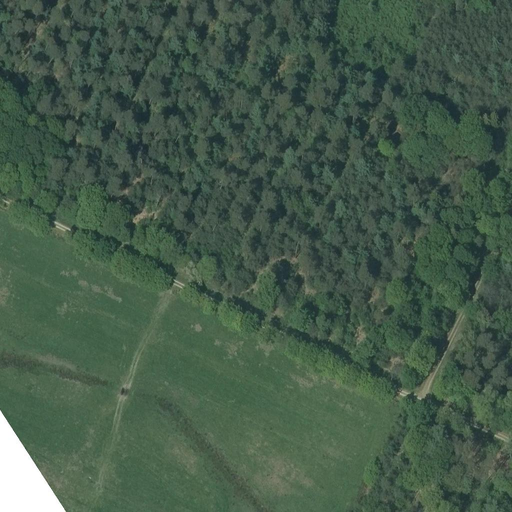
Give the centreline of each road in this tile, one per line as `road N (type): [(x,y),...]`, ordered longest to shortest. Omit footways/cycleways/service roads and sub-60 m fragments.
road 1 (track): [(0,200),(420,399)]
road 2 (track): [(511,211),(420,399)]
